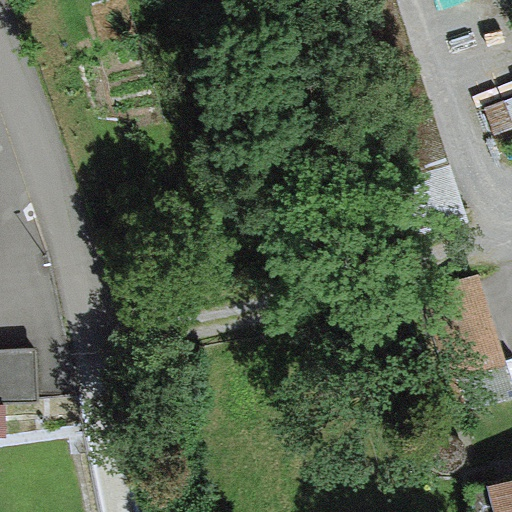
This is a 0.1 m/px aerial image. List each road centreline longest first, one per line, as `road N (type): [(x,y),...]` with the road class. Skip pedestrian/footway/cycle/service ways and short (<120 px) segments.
road 1 (track): [(83,323),(127,328),(232,317),(511,239)]
road 2 (residential): [(0,54),(62,217),(83,323)]
road 3 (track): [(83,323),(119,511)]
